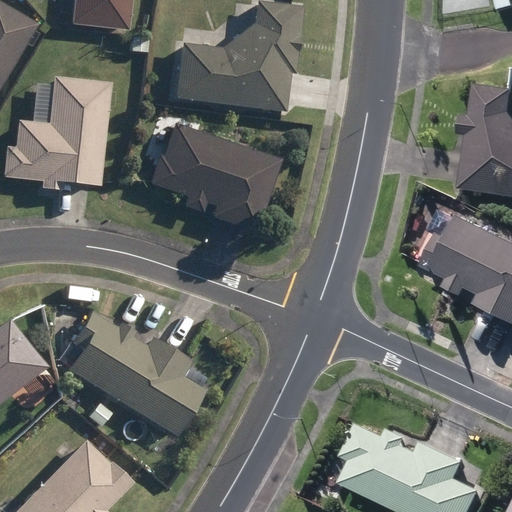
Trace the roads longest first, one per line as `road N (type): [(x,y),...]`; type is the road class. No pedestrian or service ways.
road 1 (residential): [(314,317),(137,253),(72,240),(0,242)]
road 2 (residential): [(314,317),(366,125),(379,0)]
road 3 (residential): [(217,511),(314,317)]
road 4 (residential): [(314,317),(511,404)]
